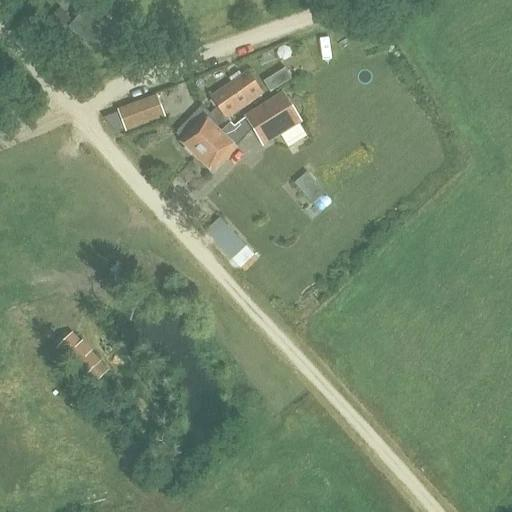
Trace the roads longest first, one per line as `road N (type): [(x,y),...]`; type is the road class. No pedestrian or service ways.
road 1 (track): [(71,106),(433,511)]
road 2 (track): [(71,106),(340,0)]
